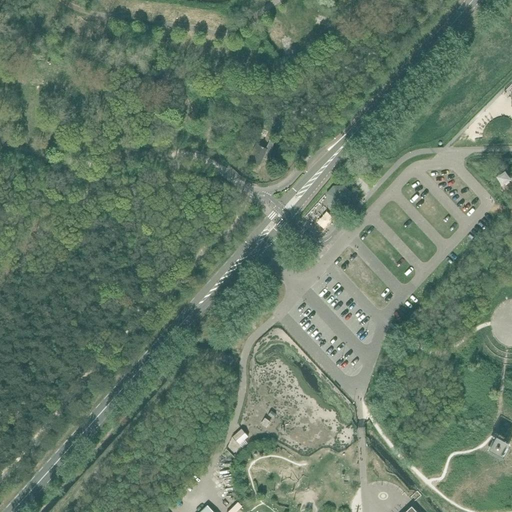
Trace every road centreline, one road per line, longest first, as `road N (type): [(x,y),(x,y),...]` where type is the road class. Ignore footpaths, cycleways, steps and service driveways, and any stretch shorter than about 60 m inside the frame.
road 1 (tertiary): [(11,511),(189,314)]
road 2 (tertiary): [(189,314),(260,249),(349,138)]
road 3 (tertiary): [(349,138),(189,314)]
road 4 (tertiary): [(349,138),(472,0)]
